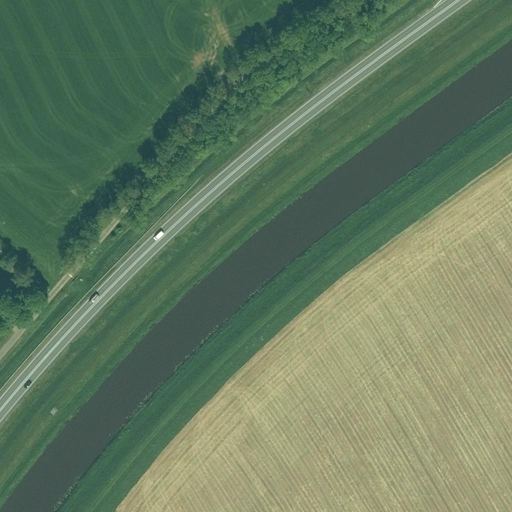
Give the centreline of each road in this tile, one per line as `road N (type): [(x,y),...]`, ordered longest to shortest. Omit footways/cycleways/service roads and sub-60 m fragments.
road 1 (trunk): [(0,411),(104,294),(238,167),(458,0)]
road 2 (unclassified): [(0,356),(232,83),(363,0)]
